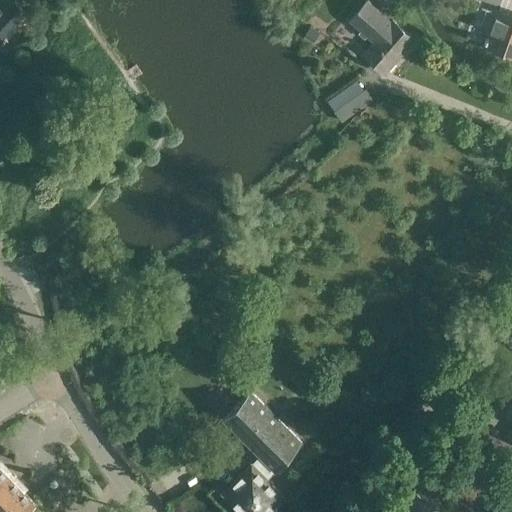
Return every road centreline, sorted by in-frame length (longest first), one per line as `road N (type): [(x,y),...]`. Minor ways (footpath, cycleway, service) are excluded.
road 1 (residential): [(146,511),(54,382)]
road 2 (residential): [(54,382),(0,258)]
